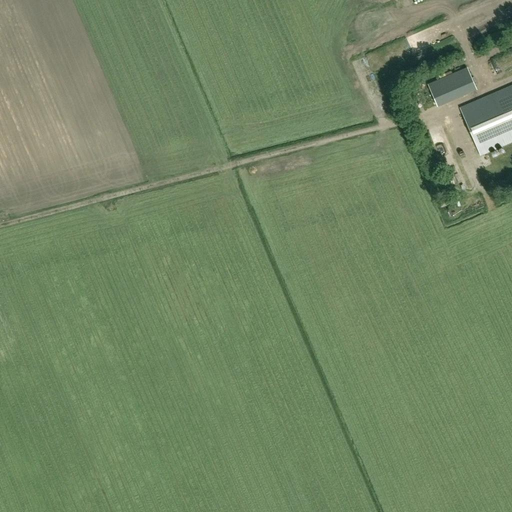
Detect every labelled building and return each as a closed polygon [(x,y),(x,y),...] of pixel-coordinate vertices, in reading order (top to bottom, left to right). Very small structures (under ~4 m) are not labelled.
[(387,49),(354,60),(374,115),(389,110),(387,105),(388,105),(376,71),(392,65),(387,49)] [(494,67),(497,73),(508,68),(505,62),(494,67)] [(437,106),(476,89),(466,67),(428,82),(437,106)] [(511,86),(460,108),(481,155),(511,141),(511,86)] [(455,183),(465,179),(463,173),(453,177),(455,183)] [(462,181),(457,183),(463,196),(467,194),(462,181)] [(403,267),(395,271),(400,281),(407,277),(403,267)]
